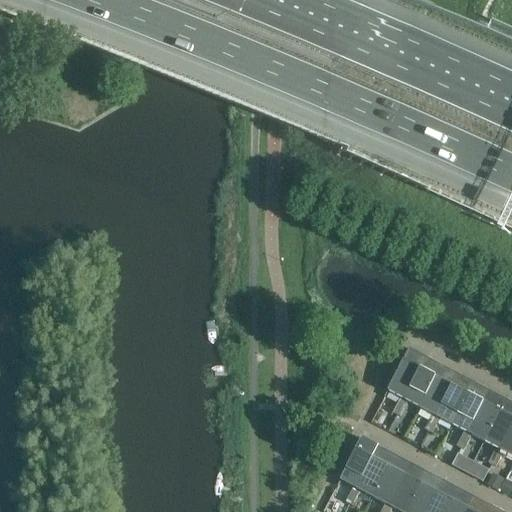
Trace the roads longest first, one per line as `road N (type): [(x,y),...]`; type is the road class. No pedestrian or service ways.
road 1 (motorway): [(93,0),(511,176)]
road 2 (motorway): [(511,97),(277,0)]
